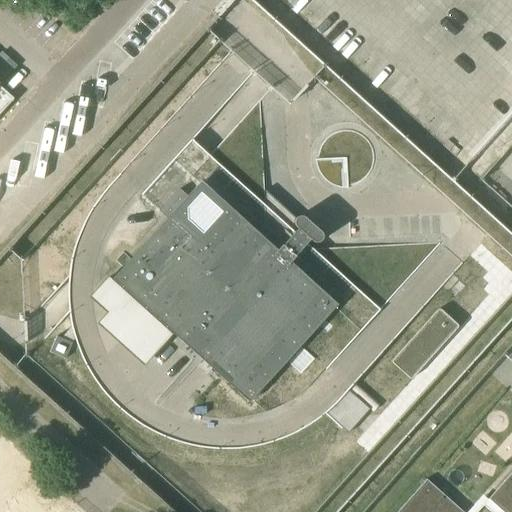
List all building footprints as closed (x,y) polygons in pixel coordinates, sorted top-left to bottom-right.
[(0,112),(11,100),(0,89),(0,79),(7,72),(0,65),(0,112)] [(167,220),(112,280),(248,404),(337,306),(290,264),(310,241),(312,243),(315,244),(317,244),(319,243),(321,242),(322,240),(322,237),(321,236),(321,234),(320,233),(303,219),(301,218),(299,218),(297,218),(296,219),(294,221),(294,223),(294,225),(294,227),(295,228),(297,230),(277,252),(200,182),(187,197),(179,190),(158,213),(167,220)] [(391,365),(408,380),(409,381),(410,380),(457,329),(457,328),(457,327),(456,326),(440,311),(439,311),(438,311),(437,311),(391,361),(391,362),(390,363),(390,364),(391,365)] [(71,344),(56,338),(49,353),(64,360),(71,344)] [(511,511),(511,472),(488,500),(500,511),(511,511)] [(460,511),(426,481),(398,511),(460,511)]
